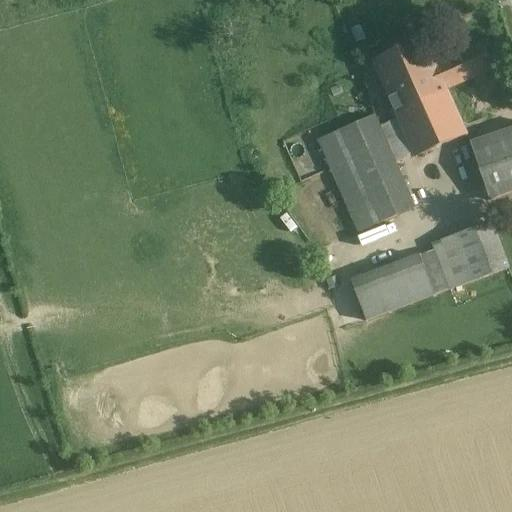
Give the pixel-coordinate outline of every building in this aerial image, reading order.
[(424,42),(373,64),(394,113),(446,91),(435,65),(424,42)] [(482,44),(435,65),(446,91),(494,71),(482,44)] [(446,91),(394,113),(397,121),(413,157),(414,159),(466,136),(446,91)] [(374,117),(318,142),(358,234),(415,209),(395,164),(380,128),(374,117)] [(397,121),(380,128),(395,164),(413,157),(397,121)] [(511,130),(470,145),(489,202),(511,193),(511,130)] [(492,224),(459,237),(476,282),(508,270),(492,224)] [(459,237),(433,246),(435,252),(449,291),(476,282),(459,237)] [(420,257),(434,297),(449,291),(435,252),(420,257)] [(420,257),(397,266),(412,305),(434,297),(420,257)] [(397,266),(351,283),(366,322),(412,305),(397,266)]
